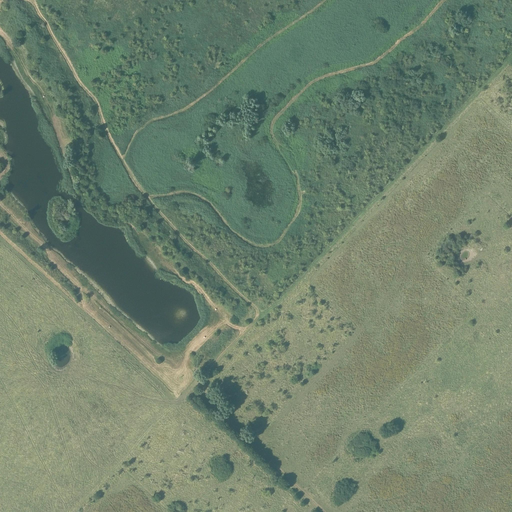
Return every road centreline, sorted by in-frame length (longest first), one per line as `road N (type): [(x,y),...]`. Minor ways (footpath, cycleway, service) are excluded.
road 1 (track): [(200,380),(261,315),(148,199),(32,0)]
road 2 (track): [(261,315),(511,54)]
road 3 (track): [(72,511),(200,380),(230,426),(313,505),(307,511)]
